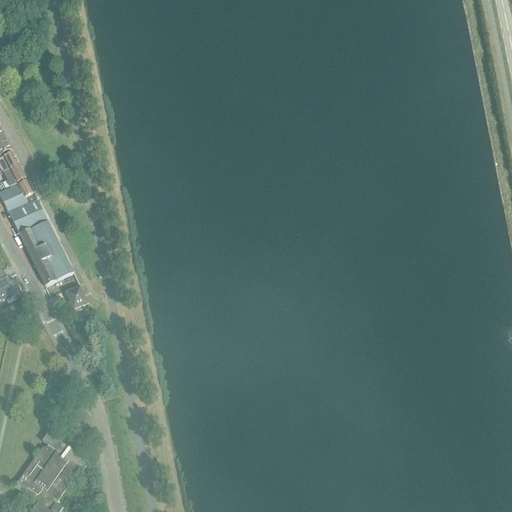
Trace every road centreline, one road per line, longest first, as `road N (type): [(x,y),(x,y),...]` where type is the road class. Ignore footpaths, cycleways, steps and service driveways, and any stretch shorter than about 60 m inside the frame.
road 1 (residential): [(118,511),(94,407),(0,225)]
road 2 (residential): [(111,298),(93,294),(0,119)]
